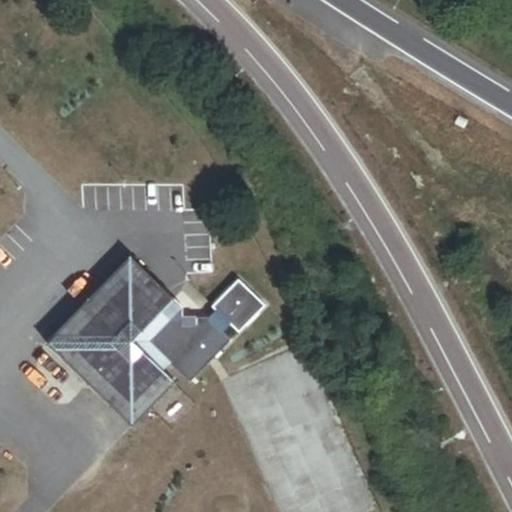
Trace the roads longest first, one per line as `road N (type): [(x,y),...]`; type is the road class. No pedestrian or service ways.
road 1 (motorway): [(203,0),(362,194),(511,475)]
road 2 (trunk): [(511,102),(341,0)]
